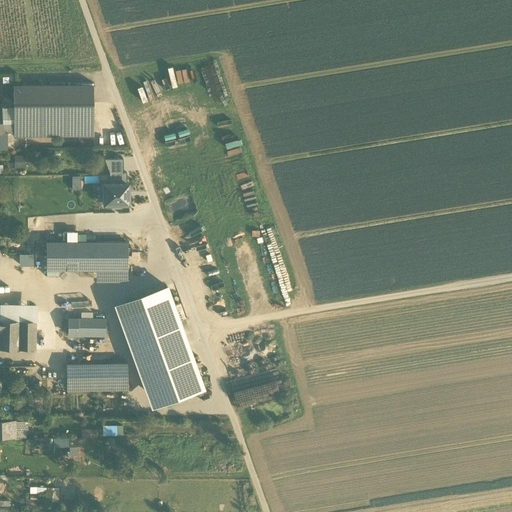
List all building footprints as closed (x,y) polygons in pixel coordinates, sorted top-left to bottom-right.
[(13,136),(94,135),(93,85),(13,86),(13,108),(13,123),(13,132),(13,136)] [(0,123),(6,123),(13,123),(13,108),(1,108),(1,109),(0,109),(0,123)] [(14,155),(14,168),(26,168),(25,155),(14,155)] [(123,158),(104,159),(109,173),(123,172),(123,158)] [(104,184),(104,204),(111,204),(111,207),(121,207),(121,204),(128,204),(128,184),(127,184),(126,172),(123,172),(109,173),(109,184),(104,184)] [(66,242),(77,242),(77,232),(66,232),(66,242)] [(85,232),(77,232),(77,242),(85,242),(85,232)] [(96,281),(127,281),(127,242),(85,242),(77,242),(66,242),(46,242),(46,270),(58,270),(96,270),(96,281)] [(19,254),(19,266),(33,266),(32,254),(19,254)] [(167,286),(125,301),(162,403),(204,388),(167,286)] [(162,403),(125,301),(114,305),(150,407),(162,403)] [(0,303),(0,320),(19,321),(35,321),(36,304),(0,303)] [(81,335),(105,335),(105,319),(92,319),(81,319),(68,318),(68,335),(81,335)] [(19,321),(0,320),(0,349),(18,349),(19,321)] [(35,350),(35,321),(19,321),(18,349),(35,350)] [(66,364),(67,389),(127,388),(126,363),(66,364)] [(0,438),(14,438),(14,421),(0,421),(0,438)] [(14,421),(14,438),(25,437),(24,421),(14,421)] [(102,425),(102,435),(122,435),(122,425),(102,425)] [(81,438),(97,438),(97,429),(81,429),(81,438)] [(53,447),(59,447),(59,440),(69,440),(69,438),(53,438),(53,447)] [(69,440),(69,446),(77,446),(77,438),(69,438),(69,440)] [(77,455),(77,446),(69,446),(69,455),(77,455)] [(53,488),(37,487),(37,493),(40,493),(40,501),(52,502),(53,488)]
